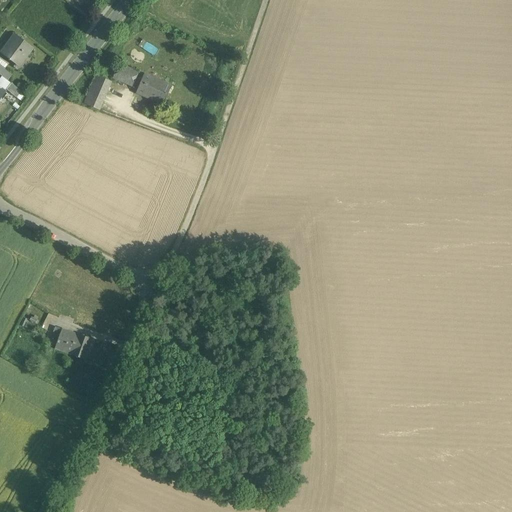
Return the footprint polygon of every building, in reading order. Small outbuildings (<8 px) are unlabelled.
[(33,48),(32,47),(31,47),(16,35),(9,45),(7,44),(1,52),(15,63),(20,58),(23,60),(33,48)] [(142,69),(121,63),(115,81),(136,90),(142,69)] [(0,74),(4,78),(7,80),(12,74),(0,64),(0,74)] [(166,104),(175,83),(146,71),(139,92),(166,104)] [(85,100),(103,107),(115,81),(97,74),(85,100)] [(6,89),(15,96),(16,97),(21,91),(10,83),(6,89)] [(57,324),(53,336),(60,339),(64,327),(57,324)] [(96,337),(64,327),(60,339),(58,347),(88,359),(96,337)]
